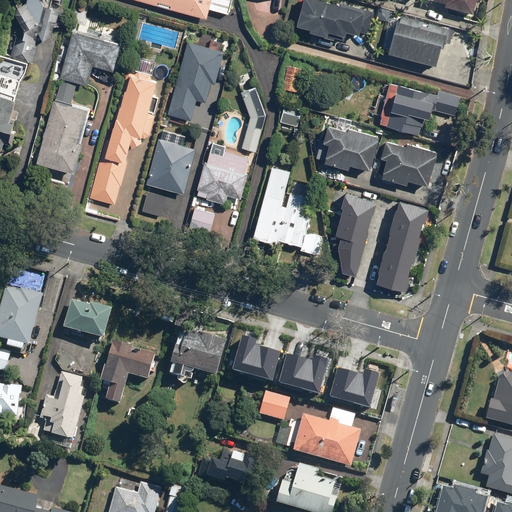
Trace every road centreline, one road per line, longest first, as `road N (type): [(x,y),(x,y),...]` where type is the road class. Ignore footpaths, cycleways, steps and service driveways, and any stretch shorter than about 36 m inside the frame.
road 1 (tertiary): [(437,344),(0,224)]
road 2 (secondary): [(452,289),(511,55)]
road 3 (secondary): [(390,511),(437,344)]
